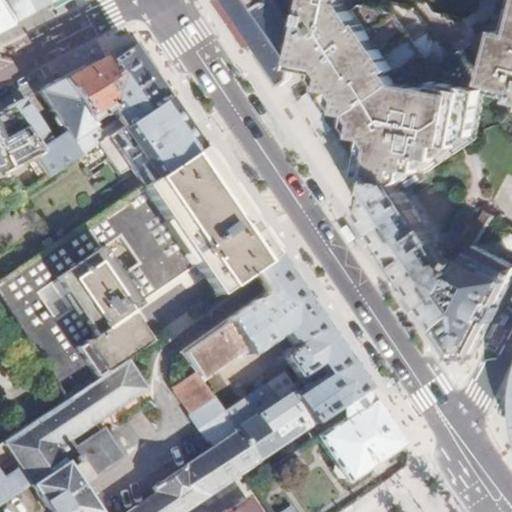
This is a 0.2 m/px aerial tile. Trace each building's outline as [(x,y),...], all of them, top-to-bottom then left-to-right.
[(0,0),(0,25),(45,2),(43,0),(0,0)] [(223,0),(266,64),(281,87),(291,82),(293,71),(299,46),(287,28),(290,26),(272,0),(269,0),(260,5),(257,0),(223,0)] [(309,0),(299,46),(293,71),(306,74),(314,86),(313,94),(339,133),(361,164),(366,165),(363,176),(380,179),(400,183),(403,183),(419,174),(469,141),(481,94),(482,89),(434,79),(432,86),(400,79),(391,67),(395,63),(364,18),(359,19),(346,0),(309,0)] [(511,27),(510,37),(499,35),(488,86),(496,88),(494,97),(511,100),(511,27)] [(128,48),(61,83),(89,125),(110,111),(120,128),(163,99),(145,73),(128,48)] [(89,125),(61,83),(37,95),(65,138),(53,145),(23,103),(2,113),(31,156),(45,178),(95,145),(100,142),(89,125)] [(181,125),(163,99),(120,128),(100,142),(95,145),(118,177),(129,170),(142,162),(146,166),(189,137),(181,125)] [(2,113),(0,114),(0,172),(31,156),(2,113)] [(142,189),(199,151),(189,137),(146,166),(142,162),(129,170),(142,189)] [(0,311),(61,403),(123,361),(146,346),(126,314),(194,267),(216,299),(250,276),(274,260),(235,204),(199,151),(142,189),(0,284),(0,311)] [(426,180),(419,174),(403,183),(400,183),(404,190),(426,180)] [(372,211),(367,216),(383,239),(407,276),(442,329),(464,313),(450,292),(457,280),(464,269),(461,267),(452,262),(404,190),(400,183),(380,179),(372,211)] [(467,256),(461,267),(464,269),(493,221),(484,217),(464,254),(467,256)] [(281,271),(274,260),(250,276),(257,286),(264,297),(288,280),(282,272),(281,271)] [(253,463),(321,418),(364,390),(326,336),(313,318),(288,280),(264,297),(179,355),(192,375),(195,378),(234,352),(237,355),(243,352),(247,356),(280,333),(289,346),(281,351),(281,358),(302,389),(294,394),(281,376),(220,415),(253,463)] [(464,313),(442,329),(463,359),(475,359),(503,304),(457,280),(450,292),(464,313)] [(0,471),(0,492),(23,476),(68,447),(91,480),(120,460),(103,436),(98,439),(92,429),(145,393),(123,361),(61,403),(2,443),(18,467),(3,476),(0,471)] [(240,472),(253,463),(220,415),(195,378),(192,375),(171,390),(213,451),(152,491),(156,496),(131,511),(97,511),(96,511),(94,511),(178,511),(186,507),(187,506),(240,472)] [(364,390),(321,418),(328,429),(315,438),(347,483),(402,446),(399,441),(376,409),(364,390)] [(289,444),(283,449),(280,455),(282,458),(289,459),(296,454),(298,447),(296,445),(289,444)] [(47,511),(81,487),(91,480),(68,447),(23,476),(47,511)] [(47,511),(94,511),(96,511),(81,487),(47,511)] [(252,511),(243,497),(219,511),(252,511)]
